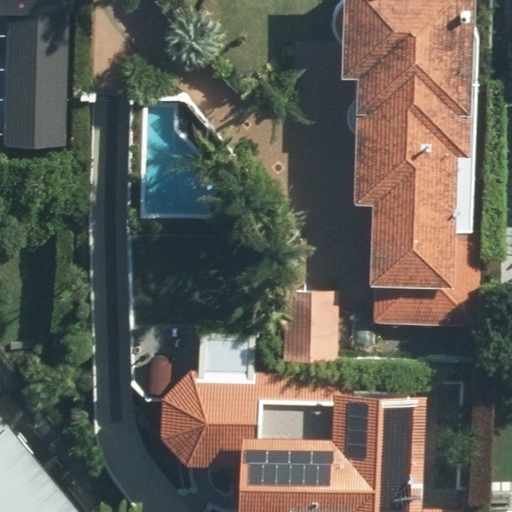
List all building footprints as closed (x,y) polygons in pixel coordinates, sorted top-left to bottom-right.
[(0,0),(0,9),(14,10),(10,131),(74,133),(77,0),(0,0)] [(362,192),(380,193),(377,318),(473,320),(481,0),(356,0),(354,67),(365,67),(362,192)] [(344,291),(292,289),(289,352),(340,355),(344,291)] [(463,511),(463,504),(431,504),(433,385),(359,383),(359,374),(193,367),(174,396),(169,424),(194,456),(250,456),(249,511),(250,511),(463,511)] [(0,511),(96,511),(0,386),(0,511)]
